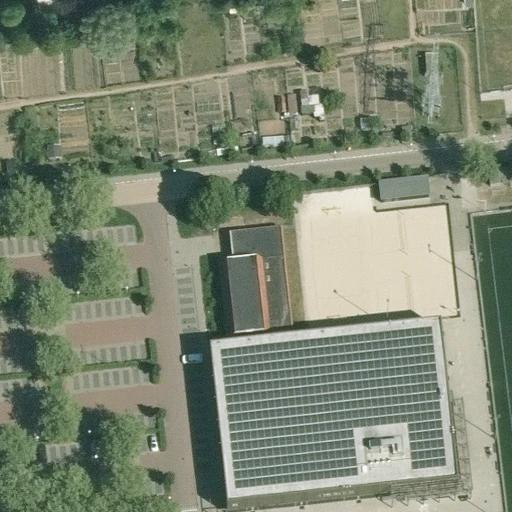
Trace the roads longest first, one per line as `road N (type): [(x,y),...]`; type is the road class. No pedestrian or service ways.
road 1 (residential): [(150,191),(511,150)]
road 2 (residential): [(186,511),(150,191)]
road 3 (residential): [(0,209),(150,191)]
